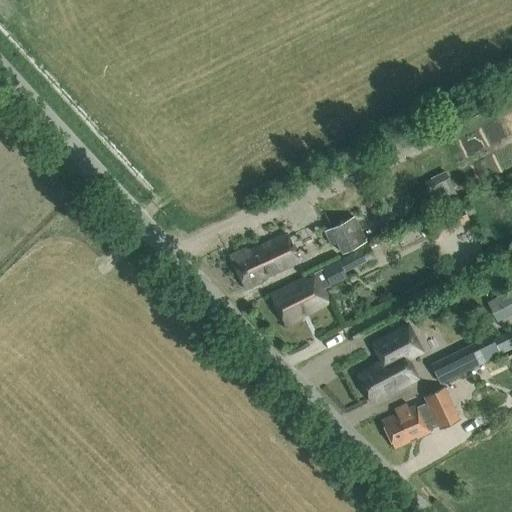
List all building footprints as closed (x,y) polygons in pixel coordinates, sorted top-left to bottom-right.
[(0,131),(0,152),(15,168),(26,159),(0,131)] [(470,221),(467,215),(474,212),(469,201),(488,191),(485,185),(458,199),(460,201),(423,221),(434,240),(470,221)] [(367,240),(363,233),(368,231),(362,218),(356,220),(354,215),(323,230),(331,245),(336,243),(341,253),(367,240)] [(260,279),(299,262),(285,233),(248,250),(245,248),(229,255),(244,289),(261,281),(260,279)] [(285,324),(329,302),(323,288),(330,285),(347,277),(344,271),(370,258),(364,247),(314,272),(270,294),(285,324)] [(511,313),(511,288),(497,296),(506,316),(511,313)] [(371,401),(418,377),(408,358),(422,351),(408,323),(371,342),(381,360),(356,373),(371,401)] [(463,347),(429,363),(439,383),(500,353),(511,346),(511,333),(495,342),(490,334),(488,335),(463,347)] [(381,420),(394,447),(430,431),(429,429),(437,425),(439,428),(459,419),(444,386),(424,395),(426,401),(417,405),(416,402),(409,406),(407,402),(393,409),(395,413),(381,420)]
